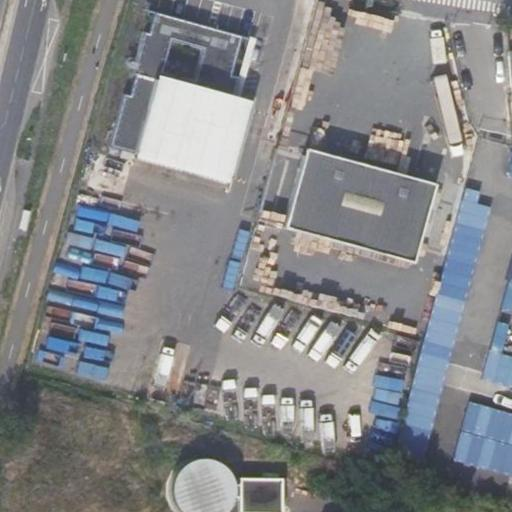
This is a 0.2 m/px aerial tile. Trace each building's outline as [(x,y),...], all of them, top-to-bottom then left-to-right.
[(236,78),(228,75),(236,38),(150,16),(146,37),(138,35),(126,81),(129,83),(127,97),(117,97),(105,148),(229,181),(248,106),(223,98),(224,94),(233,93),(236,78)] [(511,54),(502,56),(507,94),(511,93),(511,54)] [(414,262),(430,196),(302,164),(285,233),(414,262)] [(511,412),(468,403),(454,460),(511,473),(511,412)] [(210,459),(205,458),(194,458),(184,462),(176,470),(171,479),(170,493),(174,504),(181,511),(220,511),(222,511),(228,503),(231,493),(231,482),(227,472),(220,464),(210,459)] [(283,511),(282,480),(242,481),(242,511),(283,511)]
